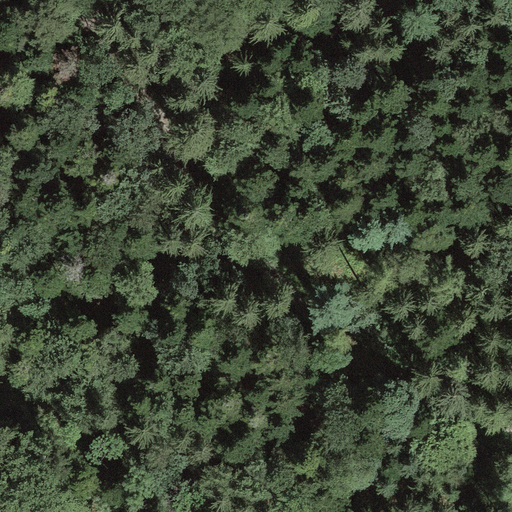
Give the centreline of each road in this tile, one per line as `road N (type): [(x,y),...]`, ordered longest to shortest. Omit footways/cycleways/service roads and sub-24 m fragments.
road 1 (track): [(77,0),(198,171),(428,395),(511,428)]
road 2 (track): [(142,0),(265,29),(345,23),(400,0)]
